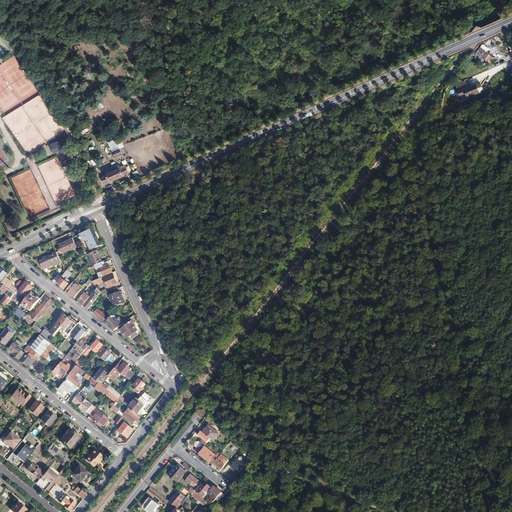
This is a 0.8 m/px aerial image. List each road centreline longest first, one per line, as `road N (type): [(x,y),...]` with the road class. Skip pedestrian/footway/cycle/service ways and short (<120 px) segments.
road 1 (primary): [(113,202),(511,21)]
road 2 (track): [(481,511),(402,170)]
road 3 (residential): [(9,249),(168,384)]
road 4 (residential): [(98,212),(168,384)]
road 5 (residential): [(0,353),(123,456)]
